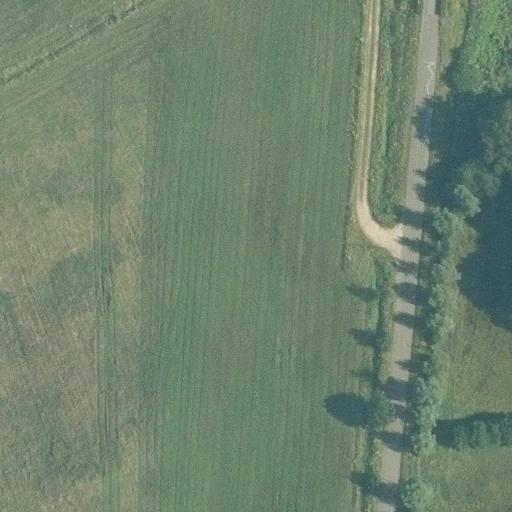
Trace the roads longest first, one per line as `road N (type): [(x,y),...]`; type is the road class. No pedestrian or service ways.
road 1 (unclassified): [(386,511),(432,0)]
road 2 (track): [(409,250),(371,241),(360,211),(374,0)]
